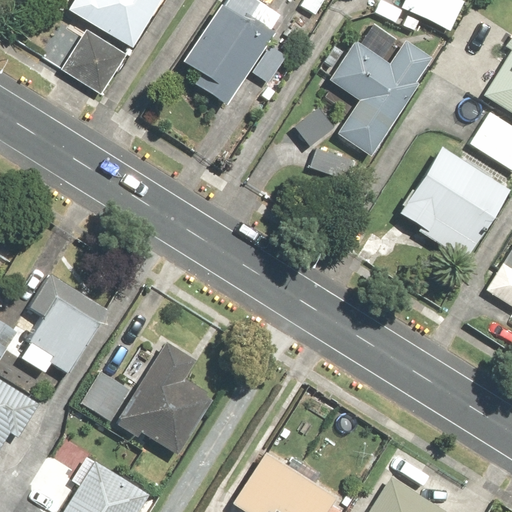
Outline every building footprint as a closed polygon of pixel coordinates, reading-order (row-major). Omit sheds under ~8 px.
[(68,0),(60,14),(124,53),(156,0),(68,0)] [(276,19),(245,0),(214,0),(171,68),(188,79),(182,89),(218,111),(276,19)] [(325,0),(303,0),(298,10),(314,19),(325,0)] [(398,0),(393,12),(444,34),(458,0),(398,0)] [(80,33),(54,72),(95,98),(121,59),(80,33)] [(511,35),(508,33),(498,50),(506,54),(479,100),(511,120),(511,35)] [(350,104),(329,136),(364,159),(411,88),(408,86),(424,63),(396,45),(380,68),(346,45),(320,84),(350,104)] [(287,58),(269,46),(249,75),(267,88),(287,58)] [(511,125),(490,111),(466,146),(511,176),(511,125)] [(354,160),(318,146),(309,170),(345,183),(354,160)] [(500,194),(431,151),(387,221),(455,264),(500,194)] [(511,263),(511,264),(498,256),(477,288),(511,310),(511,263)] [(60,377),(101,313),(42,275),(20,310),(35,320),(16,350),(60,377)] [(157,346),(110,424),(168,459),(204,398),(177,382),(188,365),(157,346)] [(126,392),(98,373),(80,401),(108,420),(126,392)] [(0,439),(3,436),(11,441),(32,406),(0,386),(0,439)] [(332,511),(336,506),(253,457),(222,508),(229,511),(332,511)] [(134,511),(143,498),(87,464),(57,511),(134,511)] [(421,511),(380,486),(363,511),(421,511)]
